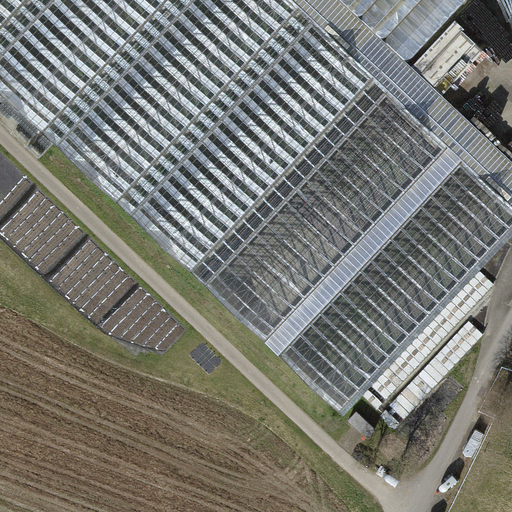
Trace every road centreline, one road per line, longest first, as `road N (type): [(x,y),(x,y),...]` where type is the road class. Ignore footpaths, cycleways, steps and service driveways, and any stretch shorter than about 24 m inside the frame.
road 1 (unclassified): [(0,133),(398,511)]
road 2 (unclassified): [(416,511),(511,320)]
